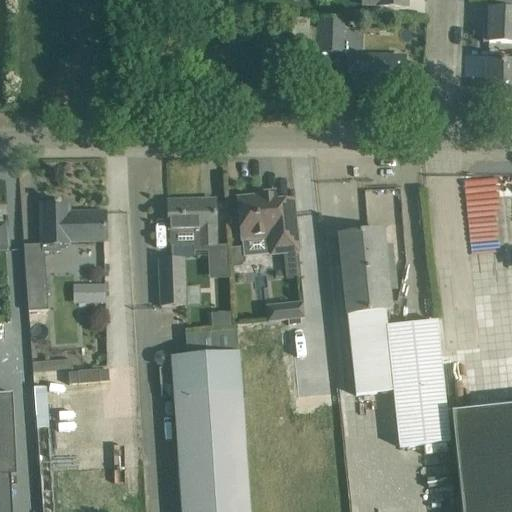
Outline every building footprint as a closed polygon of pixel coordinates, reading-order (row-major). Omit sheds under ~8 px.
[(483,25),(483,43),(508,44),(511,44),(511,12),(510,12),(490,11),(489,25),(483,25)] [(345,53),(346,21),(318,20),(318,30),(309,29),(310,18),(290,17),(287,49),(308,50),(308,41),(317,42),(317,52),(345,53)] [(348,94),(404,95),(404,60),(347,59),(347,78),(348,78),(348,94)] [(511,64),(488,64),(487,96),(511,96),(511,64)] [(245,248),(232,250),(233,268),(242,267),(246,263),(245,259),(298,253),(293,201),(276,203),(275,200),(261,201),(261,198),(237,201),(241,243),(244,242),(245,248)] [(214,201),(168,202),(168,222),(169,231),(170,247),(170,260),(183,259),(193,259),(192,253),(192,246),(207,246),(215,246),(214,230),(215,230),(215,221),(214,201)] [(55,205),(41,205),(41,246),(71,245),(71,243),(105,242),(105,214),(69,214),(69,205),(59,205),(59,203),(55,203),(55,205)] [(340,242),(338,242),(345,317),(347,317),(355,397),(394,393),(400,448),(450,443),(447,415),(445,390),(438,322),(388,327),(386,311),(389,311),(381,232),(339,236),(340,242)] [(159,260),(161,308),(185,307),(183,259),(170,260),(159,260)] [(45,267),(25,268),(29,313),(49,311),(45,267)] [(228,278),(209,279),(209,294),(229,294),(228,278)] [(105,286),(90,286),(91,305),(105,305),(105,286)] [(302,303),(276,306),(278,322),(287,322),(288,326),(300,325),(299,320),(303,320),(302,303)] [(230,314),(211,315),(212,328),(231,327),(230,314)] [(154,361),(157,366),(162,366),(163,369),(159,369),(161,386),(171,385),(180,511),(249,511),(238,354),(170,359),(170,360),(168,360),(166,356),(161,354),(156,356),(154,361)] [(0,511),(11,511),(10,477),(16,476),(12,394),(0,394),(0,511)] [(511,511),(511,407),(458,413),(447,415),(450,443),(458,511),(511,511)] [(71,503),(93,511),(113,511),(120,495),(81,479),(71,503)]
